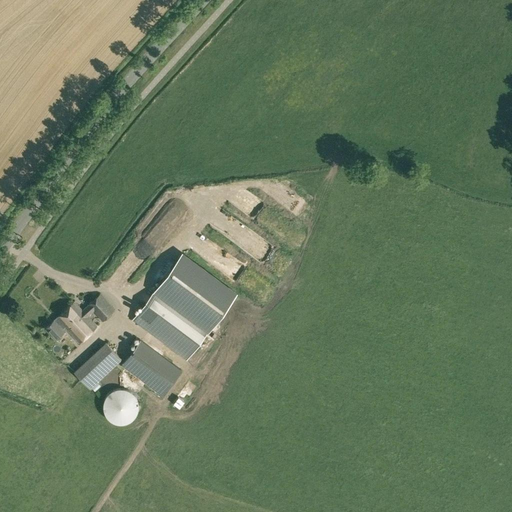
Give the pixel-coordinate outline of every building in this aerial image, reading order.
[(216,223),(241,245),(252,234),(227,211),(216,223)] [(170,347),(186,359),(236,292),(182,252),(132,319),(170,347)] [(67,329),(79,342),(97,326),(87,315),(93,310),(103,320),(114,310),(99,293),(88,304),(82,310),(74,301),(56,317),(45,328),(55,339),(67,329)] [(121,364),(162,394),(181,369),(140,339),(121,364)] [(75,351),(64,342),(56,351),(67,361),(75,351)] [(74,371),(90,388),(121,359),(106,342),(74,371)] [(102,404),(103,406),(103,408),(103,409),(104,411),(104,412),(105,414),(106,415),(107,416),(108,417),(109,418),(110,419),(112,420),(113,421),(115,422),(116,422),(118,423),(119,423),(121,423),(122,423),(124,422),(126,422),(127,422),(129,421),(130,420),(131,419),(133,418),(134,417),(135,416),(136,415),(137,413),(137,412),(138,410),(138,409),(139,407),(139,406),(139,404),(139,402),(139,401),(138,399),(138,398),(137,396),(136,395),(135,394),(134,392),(133,391),(132,390),(131,389),(130,389),(128,388),(127,387),(125,387),(124,386),(122,386),(121,386),(119,386),(117,387),(116,387),(114,387),(113,388),(112,389),(110,390),(109,391),(108,392),(107,393),(106,394),(105,395),(104,397),(104,398),(103,400),(103,401),(103,403),(102,404)]
